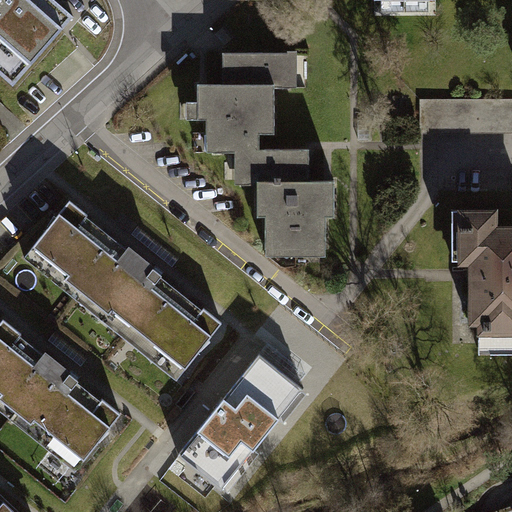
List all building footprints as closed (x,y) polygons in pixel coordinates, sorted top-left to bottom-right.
[(70,14),(53,0),(0,0),(0,69),(13,81),(70,14)] [(296,55),(220,55),(220,86),(195,86),(195,121),(205,121),(205,151),(237,151),(263,151),(262,132),(275,132),(275,88),(296,88),(296,55)] [(263,151),(237,151),(237,185),(257,185),(257,218),(271,218),(272,259),(330,258),(330,219),(338,219),(338,178),(311,178),(311,151),(263,151)] [(24,259),(176,382),(222,326),(70,202),(24,259)] [(472,270),(472,345),(511,344),(511,233),(505,233),(505,208),(457,208),(456,270),(472,270)] [(0,332),(0,410),(89,478),(134,419),(7,323),(0,332)] [(257,360),(178,462),(221,495),(300,394),(257,360)] [(0,511),(15,511),(0,497),(0,511)]
